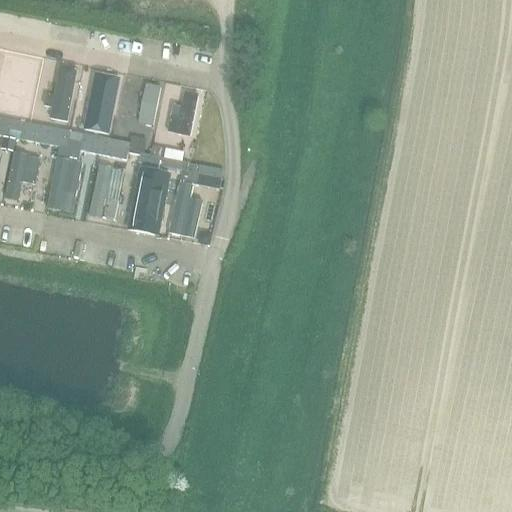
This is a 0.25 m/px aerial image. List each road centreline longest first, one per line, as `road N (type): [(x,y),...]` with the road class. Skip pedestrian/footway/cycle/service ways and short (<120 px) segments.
road 1 (unclassified): [(0,473),(126,465),(166,446),(213,264)]
road 2 (residential): [(224,84),(0,41)]
road 3 (residential): [(0,218),(213,264)]
road 4 (residential): [(213,264),(232,174),(224,84)]
